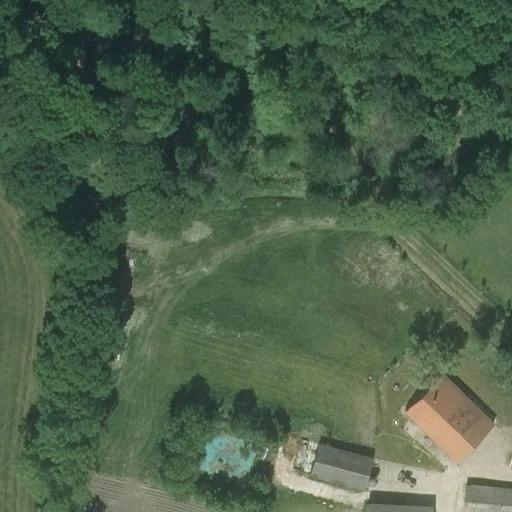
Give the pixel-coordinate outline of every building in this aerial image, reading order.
[(405,413),(425,433),(434,424),(443,421),(466,398),(443,375),(405,413)] [(493,425),(470,401),(466,398),(443,421),(434,424),(425,433),(455,462),(493,425)] [(373,457),(300,437),(291,469),(364,489),(373,457)] [(511,511),(511,489),(466,485),(462,511),(511,511)] [(366,500),(365,511),(433,511),(433,505),(366,500)]
